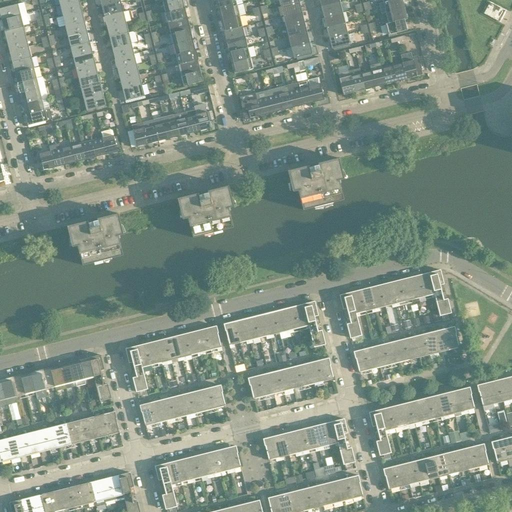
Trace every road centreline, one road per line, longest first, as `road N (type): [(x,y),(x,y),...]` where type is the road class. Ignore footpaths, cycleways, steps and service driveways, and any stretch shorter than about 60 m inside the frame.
road 1 (residential): [(138,456),(353,402)]
road 2 (residential): [(109,335),(323,282)]
road 3 (residential): [(237,140),(26,193)]
road 4 (residential): [(32,214),(242,161)]
road 5 (residential): [(442,88),(237,140)]
road 6 (residential): [(242,161),(447,110)]
road 7 (residential): [(323,282),(441,255),(511,296)]
road 8 (residential): [(237,140),(201,0)]
road 9 (residential): [(0,491),(138,456)]
road 10 (residential): [(138,456),(109,335)]
road 11 (residential): [(353,402),(323,282)]
